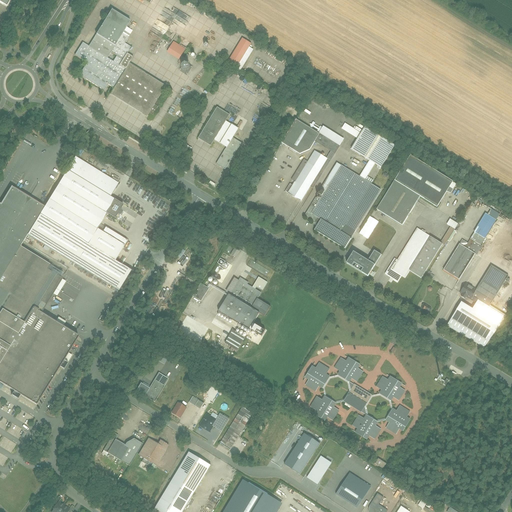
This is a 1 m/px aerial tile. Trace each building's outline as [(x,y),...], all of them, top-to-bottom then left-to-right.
[(110,94),(147,117),(149,113),(153,115),(158,107),(155,104),(166,86),(129,63),(133,57),(127,54),(131,47),(125,44),(128,38),(122,34),(130,21),(111,10),(89,46),(82,43),(75,55),(87,63),(80,75),(104,90),(108,84),(114,88),(110,94)] [(242,39),(227,63),(236,68),(251,44),(242,39)] [(176,60),(184,49),(172,41),(164,52),(176,60)] [(326,103),(312,94),(308,100),(322,108),(326,103)] [(218,108),(199,140),(211,147),(215,141),(227,148),(217,164),(226,170),(242,144),(233,138),(239,129),(227,122),(231,116),(218,108)] [(293,121),(288,130),(281,142),(297,154),(307,150),(313,140),(329,150),(324,159),(314,153),(308,164),(302,160),(290,179),(296,182),(292,188),(287,185),(284,190),(301,200),(305,203),(338,148),(293,121)] [(315,232),(328,240),(344,250),(351,239),(357,230),(380,191),(366,182),(376,165),(383,169),(395,148),(366,130),(352,152),(368,162),(359,178),(340,166),(310,215),(321,221),(315,232)] [(75,156),(44,207),(27,235),(119,291),(131,271),(115,261),(124,246),(97,229),(107,213),(115,218),(118,214),(120,215),(123,211),(120,210),(123,205),(110,197),(119,183),(75,156)] [(411,156),(405,165),(378,207),(401,222),(418,194),(437,205),(446,190),(450,192),(453,188),(450,186),(452,181),(411,156)] [(49,265),(20,247),(27,235),(44,207),(11,187),(0,204),(0,386),(30,405),(55,366),(62,369),(66,363),(60,360),(75,337),(61,328),(64,324),(56,318),(53,323),(38,313),(60,278),(46,270),(49,265)] [(444,269),(461,279),(496,218),(485,212),(476,229),(482,232),(477,241),(472,238),(469,242),(464,239),(461,245),(459,244),(444,269)] [(410,271),(421,279),(457,225),(450,220),(446,225),(451,228),(440,245),(417,229),(396,261),(395,260),(385,275),(398,284),(403,278),(405,279),(410,271)] [(352,250),(344,263),(369,278),(383,255),(375,250),(368,260),(352,250)] [(447,326),(484,348),(507,316),(490,306),(508,276),(491,266),(476,290),(465,283),(459,294),(476,303),(472,309),(461,302),(447,326)] [(219,312),(249,330),(259,313),(264,316),(270,307),(260,300),(257,299),(261,293),(247,284),(248,283),(240,278),(219,312)] [(202,282),(195,295),(202,299),(209,286),(202,282)] [(245,339),(233,331),(225,344),(237,352),(245,339)] [(357,382),(363,372),(358,369),(360,365),(348,358),(346,361),(341,358),(334,368),(340,372),(337,375),(349,383),(352,379),(357,382)] [(316,368),(312,366),(305,378),(308,380),(305,386),(315,392),(319,387),(322,389),(330,377),(326,375),(330,369),(319,363),(316,368)] [(140,384),(134,394),(153,405),(167,380),(157,374),(148,389),(140,384)] [(399,401),(405,391),(400,387),(402,384),(390,376),(388,380),(382,377),(376,387),(381,391),(379,394),(391,401),(394,398),(399,401)] [(344,402),(361,413),(372,395),(354,385),(344,402)] [(334,408),(336,404),(324,396),(322,400),(317,397),(310,407),(316,411),(313,414),(325,422),(328,418),(333,421),(339,411),(334,408)] [(192,398),(189,404),(195,407),(198,402),(192,398)] [(179,404),(172,415),(179,420),(186,409),(179,404)] [(386,428),(396,435),(399,429),(403,432),(411,419),(407,417),(410,412),(400,406),(396,411),(393,409),(385,421),(389,423),(386,428)] [(249,417),(239,411),(221,443),(230,449),(249,417)] [(205,414),(198,427),(208,432),(212,426),(220,430),(227,418),(218,413),(214,419),(205,414)] [(376,426),(378,423),(366,415),(363,419),(358,416),(352,426),(357,429),(355,433),(367,440),(370,436),(375,440),(381,430),(376,426)] [(304,434),(285,464),(300,474),(319,444),(304,434)] [(114,438),(105,452),(126,467),(141,445),(130,438),(125,446),(114,438)] [(155,464),(167,444),(159,439),(157,443),(150,439),(140,455),(155,464)] [(182,511),(210,467),(188,454),(155,509),(160,511),(182,511)] [(321,457),(307,477),(318,484),(332,464),(321,457)] [(374,463),(382,469),(386,464),(377,458),(374,463)] [(355,508),(369,487),(349,475),(336,496),(355,508)] [(276,511),(281,503),(243,481),(224,511),(276,511)] [(63,511),(65,510),(55,502),(47,511),(48,511),(63,511)]
